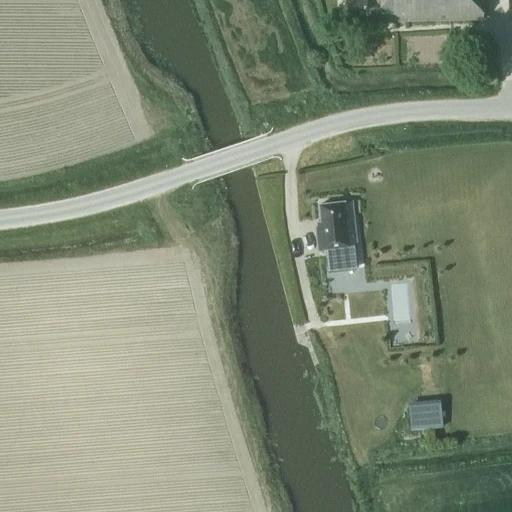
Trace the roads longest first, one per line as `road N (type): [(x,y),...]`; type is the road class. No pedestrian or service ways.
road 1 (unclassified): [(511,107),(393,113),(269,145)]
road 2 (unclassified): [(193,171),(94,203),(0,219)]
